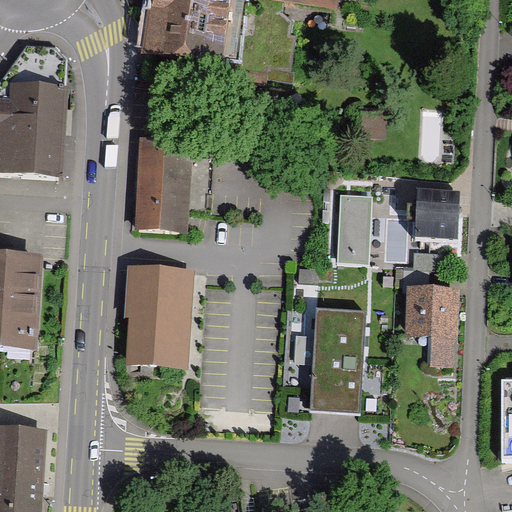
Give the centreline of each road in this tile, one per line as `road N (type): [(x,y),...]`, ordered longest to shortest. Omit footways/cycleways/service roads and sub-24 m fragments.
road 1 (residential): [(454,485),(467,445),(492,0)]
road 2 (secondary): [(70,0),(103,37),(107,65),(82,445)]
road 3 (residential): [(454,485),(402,471),(82,445)]
